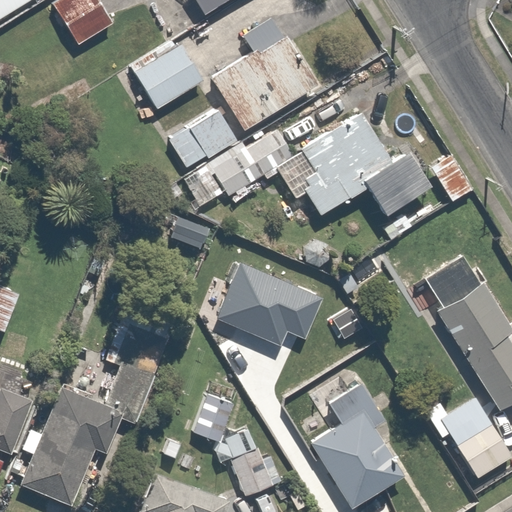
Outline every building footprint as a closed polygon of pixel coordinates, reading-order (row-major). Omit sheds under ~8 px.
[(0,0),(0,20),(31,0),(0,0)] [(88,0),(66,0),(45,15),(70,50),(106,25),(88,0)] [(175,0),(192,28),(240,0),(175,0)] [(265,25),(232,44),(241,60),(274,42),(265,25)] [(282,39),(205,86),(239,141),(316,93),(282,39)] [(172,43),(121,77),(148,117),(199,83),(172,43)] [(217,118),(160,150),(177,180),(234,148),(217,118)] [(357,121),(271,176),(292,208),(302,202),(316,223),(360,195),(382,228),(413,208),(405,195),(421,185),(400,153),(384,163),(357,121)] [(272,133),(207,172),(224,199),(288,160),(272,133)] [(446,149),(426,162),(447,196),(468,183),(446,149)] [(454,261),(413,287),(429,311),(412,322),(477,423),(511,401),(511,338),(509,333),(502,337),(454,261)] [(0,302),(0,334),(9,305),(0,302)] [(220,316),(198,329),(271,456),(302,438),(281,403),(293,396),(252,324),(231,335),(220,316)] [(116,359),(94,413),(119,423),(116,431),(130,437),(156,375),(116,359)] [(30,397),(0,386),(0,454),(8,457),(30,397)] [(194,390),(179,444),(209,452),(224,399),(194,390)] [(376,431),(356,394),(317,415),(326,433),(292,451),(325,511),(343,511),(396,484),(369,435),(376,431)] [(94,413),(57,396),(10,500),(37,511),(57,511),(83,456),(99,463),(117,424),(94,413)] [(212,452),(234,508),(272,493),(256,454),(249,457),(242,440),(212,452)] [(221,511),(224,505),(146,479),(135,511),(221,511)]
